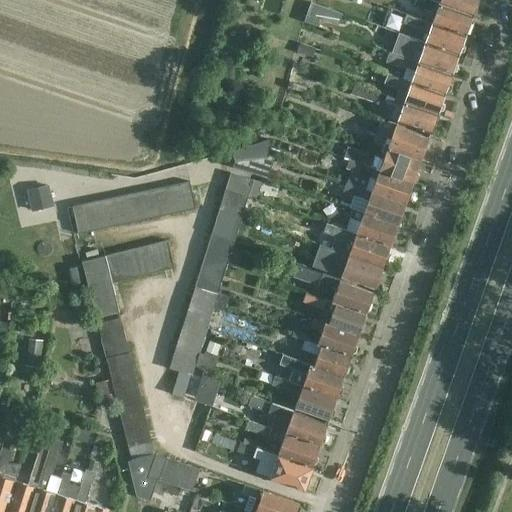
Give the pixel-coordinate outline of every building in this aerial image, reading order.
[(433,13),(429,22),(463,33),(470,14),(436,2),(429,0),(414,0),(412,6),(433,13)] [(475,0),(436,0),(436,2),(470,14),(475,0)] [(427,32),(423,42),(456,53),(463,33),(429,22),(405,13),(402,23),(427,32)] [(336,33),(307,22),(304,30),(333,41),(336,33)] [(419,52),(416,61),(450,72),(456,53),(423,42),(406,36),(402,47),(419,52)] [(405,65),(400,77),(442,92),(450,72),(416,61),(404,56),(391,52),(389,61),(405,65)] [(442,92),(400,77),(399,79),(386,75),(384,83),(397,87),(394,96),(436,111),(436,109),(441,109),(443,103),(439,101),(442,92)] [(378,92),(354,83),(350,92),(375,101),(378,92)] [(428,131),(436,111),(394,96),(394,97),(390,96),(387,104),(400,109),(397,120),(428,131)] [(393,124),(385,147),(419,159),(427,135),(393,124)] [(268,136),(230,149),(233,158),(231,165),(266,177),(273,155),(265,152),(268,136)] [(343,156),(349,158),(348,159),(364,165),(364,164),(368,153),(347,145),(343,156)] [(411,182),(419,159),(385,147),(382,155),(372,152),(367,165),(367,166),(377,169),(411,182)] [(411,182),(377,169),(367,166),(367,165),(364,164),(364,165),(348,159),(345,168),(368,176),(364,188),(404,202),(405,200),(408,199),(410,194),(408,191),(411,182)] [(225,188),(248,195),(256,197),(261,182),(229,172),(225,188)] [(189,180),(177,183),(176,183),(182,210),(195,207),(189,180)] [(400,212),(404,202),(364,188),(345,182),(342,190),(356,195),(352,207),(353,207),(363,211),(396,224),(397,221),(401,220),(403,215),(400,212)] [(176,183),(166,185),(163,186),(169,213),(182,210),(176,183)] [(28,190),(32,209),(52,205),(47,185),(28,190)] [(163,186),(154,188),(150,189),(156,216),(169,213),(163,186)] [(248,195),(225,188),(218,209),(241,216),(248,195)] [(150,189),(142,190),(137,191),(143,219),(156,216),(150,189)] [(137,191),(124,194),(130,221),(143,219),(137,191)] [(124,194),(111,197),(117,224),(130,221),(124,194)] [(111,197),(98,200),(104,227),(117,224),(111,197)] [(98,200),(85,202),(91,230),(104,227),(98,200)] [(85,202),(72,205),(78,233),(91,230),(85,202)] [(393,233),(396,224),(363,211),(353,207),(349,217),(345,229),(344,229),(389,245),(390,242),(394,241),(395,236),(393,233)] [(386,253),(389,245),(344,229),(345,229),(326,222),(323,231),(342,237),(352,241),(348,253),(348,254),(381,266),(382,264),(386,262),(388,257),(386,253)] [(210,232),(203,255),(225,262),(233,239),(210,232)] [(167,239),(154,242),(161,270),(173,267),(167,239)] [(154,242),(142,245),(148,273),(161,270),(154,242)] [(378,274),(381,266),(348,254),(348,253),(322,244),(319,253),(345,262),(340,275),(374,287),(375,284),(379,283),(381,278),(378,274)] [(142,245),(129,248),(136,276),(148,273),(142,245)] [(129,248),(117,251),(123,279),(136,276),(129,248)] [(117,251),(104,254),(111,282),(123,279),(117,251)] [(104,254),(80,260),(91,304),(115,298),(111,282),(104,254)] [(203,255),(196,276),(218,283),(225,262),(203,255)] [(371,304),(369,301),(372,291),(313,270),(298,264),(294,276),(309,281),(310,279),(336,288),(331,300),(365,313),(366,310),(369,308),(371,304)] [(193,284),(215,291),(216,291),(218,283),(196,276),(193,284)] [(193,284),(189,296),(211,303),(215,291),(193,284)] [(363,325),(362,322),(365,313),(331,300),(331,301),(324,299),(304,291),(301,300),(332,311),(328,322),(357,333),(358,331),(362,330),(363,325)] [(51,294),(48,315),(66,318),(69,297),(51,294)] [(189,296),(185,308),(208,315),(211,303),(189,296)] [(115,298),(91,304),(95,317),(118,311),(115,298)] [(185,308),(181,320),(204,327),(208,315),(185,308)] [(354,351),(356,346),(354,343),(357,333),(328,322),(328,323),(298,312),(295,321),(321,330),(316,343),(350,355),(351,352),(354,351)] [(97,322),(100,334),(122,329),(119,317),(97,322)] [(181,320),(177,331),(200,339),(204,327),(181,320)] [(122,329),(100,334),(103,346),(125,340),(122,329)] [(177,331),(173,343),(196,351),(200,339),(177,331)] [(42,340),(28,338),(25,365),(39,366),(42,340)] [(349,367),(347,364),(350,355),(316,343),(315,342),(315,343),(304,339),(301,347),(318,353),(313,365),(342,375),(343,373),(347,372),(349,367)] [(125,340),(103,346),(105,358),(128,352),(125,340)] [(173,343),(170,354),(192,362),(196,351),(173,343)] [(128,352),(105,358),(108,369),(131,363),(128,352)] [(341,388),(339,385),(342,375),(313,365),(282,353),(279,362),(291,366),(286,379),(301,384),(335,396),(336,394),(339,393),(341,388)] [(192,362),(170,354),(166,366),(176,369),(187,372),(189,373),(189,372),(192,362)] [(131,363),(108,369),(111,380),(134,374),(131,363)] [(187,372),(176,369),(169,391),(180,395),(187,372)] [(187,372),(180,395),(191,398),(198,376),(189,372),(189,373),(187,372)] [(199,373),(198,376),(191,398),(209,404),(217,379),(199,373)] [(134,374),(111,380),(114,391),(137,385),(134,374)] [(334,409),(332,405),(335,396),(301,384),(286,379),(274,375),(271,383),(299,393),(294,406),(327,418),(328,415),(332,414),(334,409)] [(137,385),(114,391),(117,402),(139,396),(137,385)] [(322,432),(326,422),(250,395),(247,404),(275,414),(270,427),(318,444),(319,442),(322,441),(324,436),(322,432)] [(139,396),(117,402),(119,413),(142,407),(139,396)] [(142,407),(119,413),(122,424),(145,418),(142,407)] [(145,418),(122,424),(125,435),(148,429),(145,418)] [(315,454),(318,444),(270,427),(249,420),(246,428),(282,440),(277,453),(311,465),(311,464),(315,462),(317,458),(315,454)] [(148,429),(125,435),(128,446),(151,441),(148,429)] [(49,511),(55,492),(60,477),(52,475),(60,448),(62,440),(50,437),(47,447),(47,446),(40,469),(27,511),(49,511)] [(151,441),(128,446),(131,458),(154,452),(151,441)] [(27,511),(40,469),(47,446),(40,444),(27,483),(15,479),(5,511),(27,511)] [(309,479),(307,475),(311,465),(277,453),(277,454),(255,446),(252,456),(273,464),(268,477),(302,489),(303,485),(307,484),(309,479)] [(20,463),(8,463),(12,450),(1,447),(0,450),(0,511),(2,511),(3,511),(4,511),(5,511),(15,479),(20,463)] [(147,475),(158,479),(166,456),(155,453),(147,475)] [(166,456),(158,479),(169,482),(177,460),(166,456)] [(177,460),(169,482),(180,486),(188,464),(177,460)] [(188,464),(180,486),(190,490),(198,468),(188,464)] [(85,502),(91,482),(95,470),(85,467),(81,479),(78,487),(79,488),(76,498),(70,511),(106,511),(108,509),(85,502)] [(79,488),(78,487),(67,483),(70,475),(62,473),(60,477),(55,492),(49,511),(70,511),(76,498),(79,488)] [(294,511),(297,502),(261,489),(261,490),(244,484),(241,492),(249,495),(244,507),(256,511),(294,511)]
